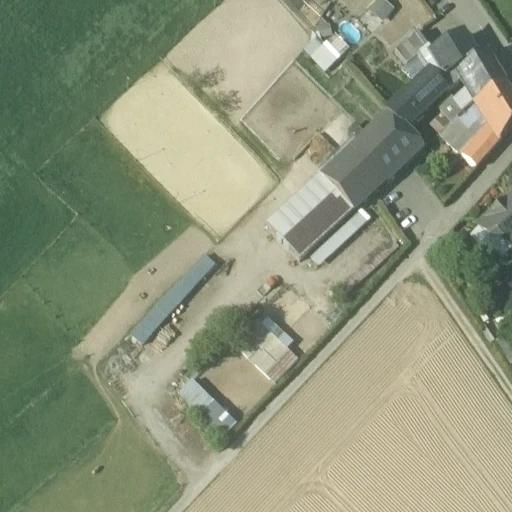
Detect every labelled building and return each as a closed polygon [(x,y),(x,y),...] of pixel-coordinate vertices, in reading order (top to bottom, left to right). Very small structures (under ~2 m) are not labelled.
[(382,0),(378,0),(370,13),(386,23),(395,8),(382,0)] [(417,37),(394,55),(406,69),(428,52),(417,37)] [(325,75),(340,61),(318,38),(304,52),(325,75)] [(462,40),(432,58),(428,52),(406,69),(417,87),(429,76),(438,85),(454,76),(476,63),(462,40)] [(476,63),(454,76),(460,84),(475,105),(504,88),(485,57),(476,63)] [(386,119),(412,143),(411,126),(460,84),(454,76),(438,85),(429,76),(417,87),(386,119)] [(511,100),(504,88),(475,105),(490,131),(499,144),(511,129),(511,100)] [(462,116),(448,98),(440,107),(453,125),(462,116)] [(462,159),(490,131),(475,105),(439,138),(462,159)] [(412,143),(386,119),(319,181),(352,215),(384,185),(387,189),(423,154),(412,143)] [(462,159),(476,170),(499,144),(490,131),(462,159)] [(319,181),(267,229),(300,264),(352,215),(319,181)] [(511,204),(505,212),(501,207),(486,221),(505,240),(508,237),(511,240),(511,204)] [(469,255),(451,239),(437,255),(456,271),(469,255)] [(205,257),(130,336),(143,348),(218,269),(205,257)] [(276,386),(299,361),(258,323),(235,348),(276,386)] [(222,440),(236,426),(195,384),(181,398),(222,440)]
